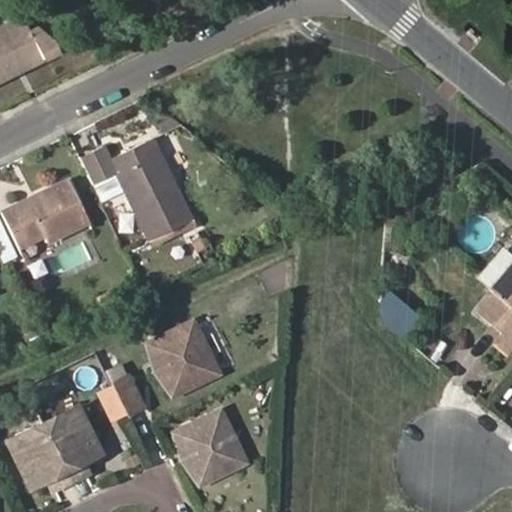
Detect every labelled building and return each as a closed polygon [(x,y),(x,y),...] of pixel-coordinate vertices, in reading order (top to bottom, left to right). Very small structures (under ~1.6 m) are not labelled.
[(31,28),(24,14),(0,25),(0,78),(20,68),(18,64),(42,51),(45,56),(60,48),(54,37),(45,31),(34,36),(31,28)] [(45,31),(39,24),(31,28),(34,36),(45,31)] [(20,68),(45,56),(42,51),(18,64),(20,68)] [(170,174),(152,137),(146,141),(164,177),(170,174)] [(111,158),(105,145),(80,157),(101,201),(125,189),(153,248),(196,226),(170,174),(164,177),(146,141),(111,158)] [(32,203),(29,197),(1,210),(18,247),(46,234),(49,241),(89,222),(68,178),(37,193),(40,199),(32,203)] [(37,193),(29,197),(32,203),(40,199),(37,193)] [(511,267),(491,291),(495,295),(502,302),(486,319),(505,336),(496,345),(507,355),(511,348),(511,267)] [(391,288),(376,306),(407,332),(422,313),(391,288)] [(113,289),(96,297),(103,312),(120,304),(113,289)] [(495,295),(480,313),(486,319),(502,302),(495,295)] [(219,371),(193,320),(148,342),(174,393),(219,371)] [(148,342),(154,370),(174,393),(148,342)] [(144,406),(127,374),(114,381),(130,413),(144,406)] [(102,451),(79,405),(45,422),(73,479),(87,472),(82,462),(102,451)] [(246,460),(220,409),(175,431),(201,482),(246,460)] [(56,487),(73,479),(45,422),(10,439),(33,486),(51,477),(56,487)] [(181,458),(201,482),(175,431),(181,458)]
